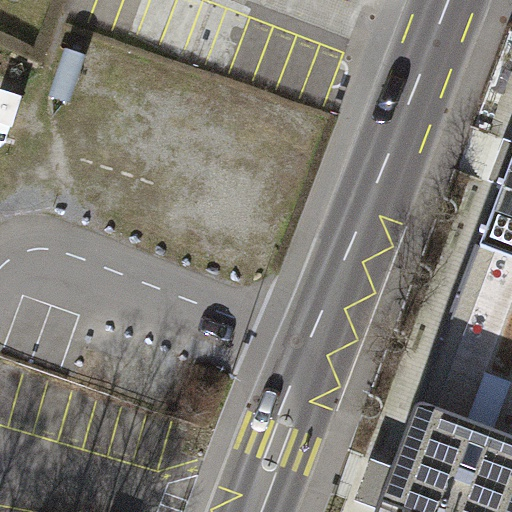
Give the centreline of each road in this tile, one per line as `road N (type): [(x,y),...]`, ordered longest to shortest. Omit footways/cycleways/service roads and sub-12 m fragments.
road 1 (secondary): [(254,511),(451,0)]
road 2 (residential): [(165,511),(0,462)]
